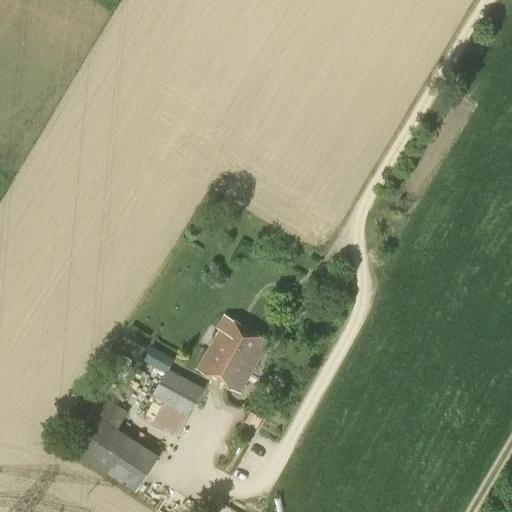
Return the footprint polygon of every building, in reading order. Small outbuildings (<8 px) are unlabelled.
[(236,342),(245,326),(224,314),(216,328),(219,329),(196,368),(230,387),(233,381),(230,379),(239,363),(231,358),(239,344),(236,342)] [(233,381),(230,387),(239,391),(269,340),(245,326),(236,342),(239,344),(231,358),(239,363),(230,379),(233,381)] [(139,359),(147,343),(127,331),(118,347),(139,359)] [(151,424),(176,438),(204,388),(167,368),(173,358),(151,346),(143,361),(164,373),(152,395),(164,401),(151,424)] [(106,394),(123,365),(113,359),(96,388),(106,394)] [(135,492),(159,456),(117,428),(127,412),(102,395),(68,447),(135,492)]
